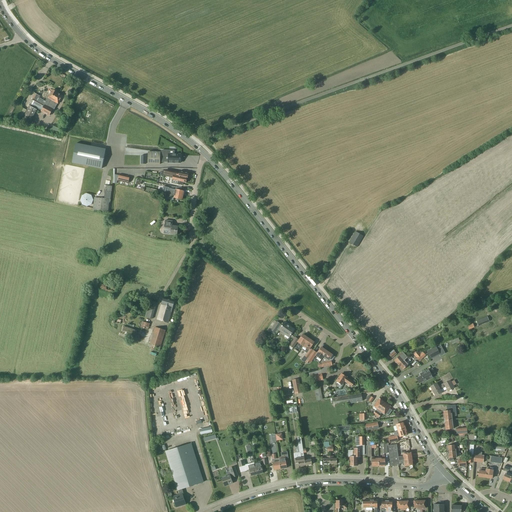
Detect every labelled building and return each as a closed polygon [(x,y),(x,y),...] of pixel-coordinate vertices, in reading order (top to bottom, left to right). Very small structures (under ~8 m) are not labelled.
[(45,105),(47,106),(49,103),(50,100),(52,101),(57,92),(53,90),(45,105)] [(60,99),(62,96),(57,93),(57,92),(52,101),(50,100),(49,103),(47,106),(45,105),(42,111),(49,115),(52,109),(51,109),(53,105),(55,106),(58,102),(60,99)] [(42,111),(45,105),(33,99),(30,104),(42,111)] [(30,106),(22,121),(22,122),(22,123),(25,125),(26,123),(29,125),(37,110),(30,106)] [(102,169),(106,149),(76,143),(72,163),(102,169)] [(168,162),(168,163),(181,163),(181,154),(169,154),(169,150),(162,150),(162,162),(168,162)] [(161,171),(160,175),(167,176),(167,178),(173,180),(173,177),(174,175),(187,178),(189,173),(180,171),(179,173),(165,170),(165,171),(161,171)] [(129,177),(120,174),(118,180),(127,183),(129,177)] [(183,184),(183,182),(186,183),(186,182),(187,182),(187,179),(187,178),(174,175),(173,177),(173,180),(172,182),(183,184)] [(163,186),(162,191),(166,192),(167,192),(184,195),(185,191),(176,189),(176,190),(169,188),(163,186)] [(101,211),(108,212),(109,202),(110,203),(111,191),(105,190),(104,199),(94,198),(93,209),(101,211)] [(166,192),(158,190),(157,194),(161,195),(162,194),(166,195),(165,198),(170,200),(171,196),(174,197),(174,198),(183,200),(184,195),(167,192),(166,192)] [(178,227),(172,226),(172,221),(165,220),(164,230),(171,231),(170,234),(177,235),(178,227)] [(364,236),(355,232),(349,242),(357,247),(364,236)] [(93,265),(95,257),(83,254),(81,262),(93,265)] [(117,288),(102,284),(100,291),(115,295),(117,288)] [(162,304),(157,319),(168,322),(172,307),(173,307),(174,301),(163,298),(162,304)] [(152,319),(157,302),(150,300),(145,317),(152,319)] [(489,322),(487,317),(476,321),(478,326),(489,322)] [(140,328),(143,328),(148,330),(150,324),(142,321),(140,328)] [(277,322),(272,328),(271,330),(270,332),(273,334),(274,332),(274,333),(277,328),(279,329),(279,330),(286,334),(290,336),(289,337),(291,335),(291,336),(292,335),(291,334),(292,333),(294,329),(288,325),(288,324),(285,321),(282,325),(280,324),(277,322)] [(155,327),(155,328),(152,336),(150,344),(160,347),(163,340),(166,330),(155,327)] [(299,340),(298,340),(295,337),(289,345),(293,348),(297,342),(303,346),(304,345),(305,343),(308,338),(303,334),(299,340)] [(310,348),(314,342),(308,338),(305,343),(304,345),(303,346),(309,350),(304,356),(307,358),(313,350),(310,348)] [(437,347),(436,346),(427,351),(431,359),(441,354),(439,351),(437,347)] [(321,347),(316,355),(321,359),(323,358),(322,358),(327,351),(321,347)] [(311,360),(313,357),(316,352),(313,350),(308,358),(311,360)] [(323,358),(325,360),(325,361),(325,362),(322,362),(322,364),(318,364),(318,367),(332,365),(331,361),(330,361),(329,359),(332,355),(327,351),(322,358),(323,358)] [(419,361),(426,355),(423,352),(420,354),(418,351),(414,355),(419,361)] [(399,357),(394,360),(395,361),(395,362),(396,363),(397,363),(399,365),(407,357),(402,352),(402,353),(402,352),(398,356),(399,357)] [(408,365),(406,362),(412,357),(410,355),(408,357),(407,357),(399,365),(401,367),(401,368),(401,369),(402,369),(403,370),(408,365)] [(419,383),(424,381),(425,382),(433,377),(432,375),(434,374),(432,369),(429,370),(420,374),(422,376),(417,378),(419,383)] [(323,379),(321,370),(313,372),(314,375),(315,375),(316,381),(323,379)] [(342,385),(344,381),(352,386),(354,383),(347,378),(347,377),(346,377),(344,375),(341,374),(339,378),(338,377),(332,386),(335,388),(339,383),(342,385)] [(299,378),(292,380),(295,394),(302,393),(299,378)] [(449,391),(455,388),(451,381),(450,380),(438,386),(436,383),(430,386),(436,396),(442,393),(440,390),(447,386),(449,391)] [(333,404),(349,401),(350,403),(362,401),(361,394),(348,396),(332,399),(333,404)] [(376,411),(373,414),(376,416),(385,403),(379,399),(374,406),(378,409),(376,411)] [(390,407),(385,403),(376,416),(379,418),(381,415),(381,414),(382,412),(385,414),(386,413),(389,415),(392,410),(389,408),(390,407)] [(445,420),(445,421),(453,420),(452,416),(457,416),(456,410),(455,410),(455,409),(456,409),(455,406),(447,407),(447,410),(448,410),(448,411),(444,412),(444,415),(443,415),(444,420),(445,420)] [(444,424),(445,424),(446,430),(454,429),(452,420),(445,421),(444,422),(444,424)] [(366,430),(379,428),(378,422),(365,424),(366,430)] [(398,431),(405,429),(405,428),(405,427),(405,426),(404,426),(404,424),(404,425),(403,422),(396,425),(398,431)] [(405,429),(398,431),(400,437),(407,435),(406,433),(407,432),(406,432),(407,431),(406,429),(405,429)] [(301,437),(297,437),(300,452),(295,453),(296,458),(295,458),(296,463),(298,463),(299,466),(304,466),(305,465),(304,458),(304,453),(303,449),(301,437)] [(357,465),(357,460),(359,460),(359,454),(364,454),(364,437),(360,437),(360,445),(358,445),(358,448),(354,449),(354,451),(348,451),(348,457),(350,457),(350,466),(351,466),(352,466),(353,466),(354,466),(355,466),(355,465),(357,465)] [(165,451),(178,490),(182,489),(203,482),(191,443),(165,451)] [(371,446),(368,446),(368,457),(372,457),(372,448),(376,448),(376,446),(378,446),(378,445),(371,445),(371,446)] [(404,456),(398,457),(397,445),(388,446),(390,461),(412,459),(412,456),(412,455),(412,454),(411,453),(411,452),(403,453),(404,456)] [(457,457),(456,451),(448,452),(448,453),(448,455),(449,458),(450,461),(454,461),(453,457),(457,457)] [(281,469),(280,461),(279,459),(279,458),(276,459),(275,454),(272,454),(273,462),(274,470),(281,469)] [(263,462),(254,464),(255,467),(257,475),(263,473),(262,470),(264,470),(262,466),(267,465),(266,459),(263,459),(263,462)] [(402,464),(404,466),(405,466),(413,465),(413,464),(413,462),(412,462),(412,459),(390,461),(390,467),(399,466),(399,464),(402,464)] [(244,460),(238,462),(241,472),(244,471),(248,470),(249,474),(251,473),(251,476),(257,475),(255,467),(254,464),(253,463),(245,465),(244,460)] [(511,468),(505,465),(503,470),(507,472),(503,479),(510,482),(511,476),(511,468)] [(231,474),(222,478),(225,486),(233,483),(231,478),(232,477),(232,478),(238,476),(234,467),(229,469),(231,474)] [(180,506),(186,504),(184,498),(185,498),(182,489),(178,490),(180,495),(173,497),(176,506),(180,505),(180,506)] [(339,511),(339,508),(343,508),(347,508),(347,504),(343,504),(343,501),(342,501),(342,500),(339,500),(339,501),(336,501),(337,501),(337,505),(336,505),(336,511),(339,511)] [(369,500),(363,500),(363,508),(366,508),(366,510),(369,510),(369,508),(372,508),(372,500),(371,500),(369,500)]
